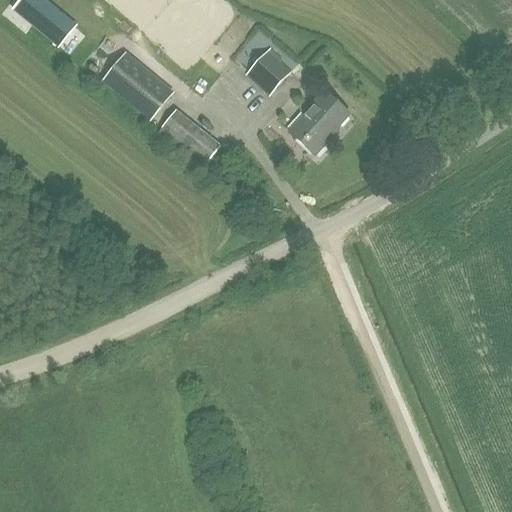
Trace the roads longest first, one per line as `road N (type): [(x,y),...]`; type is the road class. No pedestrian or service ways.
road 1 (track): [(0,376),(107,335),(291,244)]
road 2 (track): [(438,511),(321,231)]
road 3 (unclassified): [(291,244),(398,190),(511,118)]
